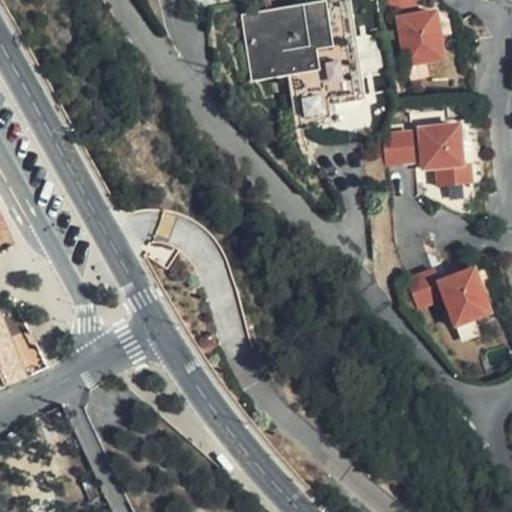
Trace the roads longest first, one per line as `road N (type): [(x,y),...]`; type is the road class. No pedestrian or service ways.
road 1 (tertiary): [(159,327),(0,41)]
road 2 (tertiary): [(297,511),(159,327)]
road 3 (tertiary): [(0,408),(159,327)]
